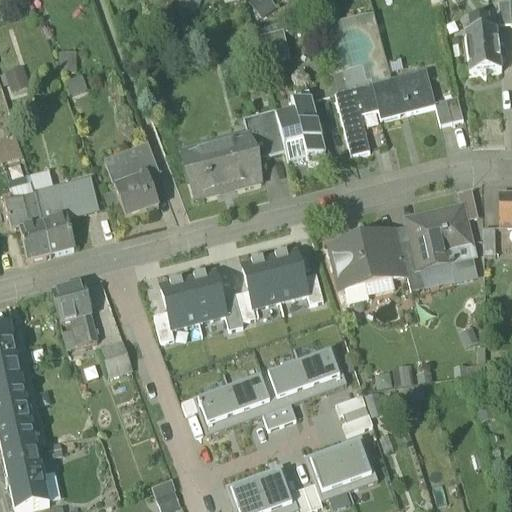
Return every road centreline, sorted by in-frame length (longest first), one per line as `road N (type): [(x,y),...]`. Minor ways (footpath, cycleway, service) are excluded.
road 1 (residential): [(117,263),(420,184),(511,171)]
road 2 (residential): [(117,263),(190,486)]
road 3 (residential): [(190,486),(310,442)]
road 4 (residential): [(0,293),(117,263)]
